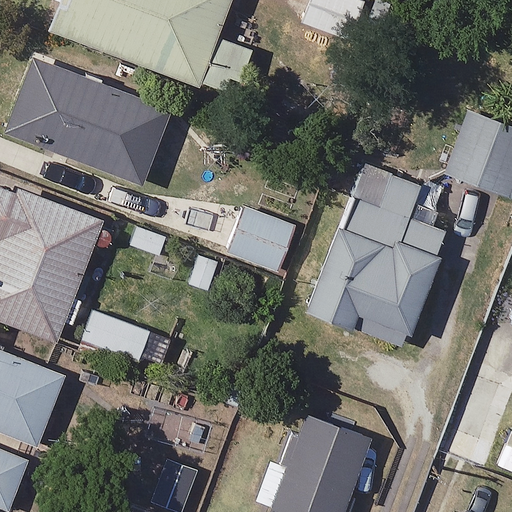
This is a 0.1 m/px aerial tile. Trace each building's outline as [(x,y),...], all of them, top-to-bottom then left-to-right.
[(61,0),(52,27),(234,91),(250,46),(215,34),(226,0),(61,0)] [(367,0),(307,0),(300,19),(354,38),(367,0)] [(169,106),(33,55),(5,128),(141,180),(169,106)] [(511,123),(468,107),(445,170),(511,195),(511,123)] [(420,181),(392,169),(378,202),(350,191),(305,304),(401,343),(447,229),(407,213),(420,181)] [(0,228),(4,230),(0,240),(0,314),(54,335),(100,216),(0,177),(0,228)] [(293,221),(244,205),(229,250),(279,266),(293,221)] [(148,326),(91,306),(78,345),(135,365),(148,326)] [(0,424),(36,439),(63,373),(0,348),(0,502),(10,506),(30,455),(0,443),(0,424)] [(342,511),(369,433),(306,411),(287,467),(268,460),(255,497),(273,503),(270,511),(342,511)]
